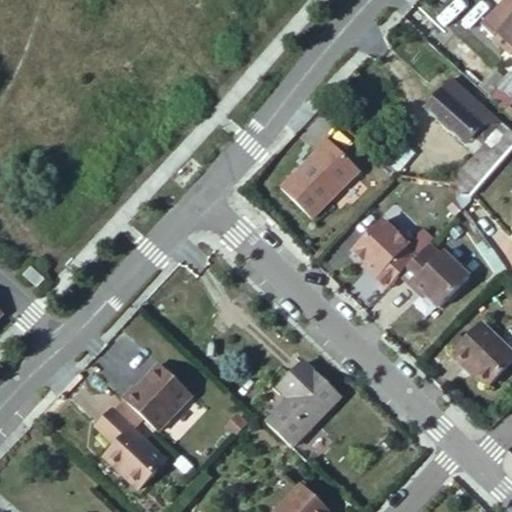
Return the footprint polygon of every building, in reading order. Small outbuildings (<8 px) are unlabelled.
[(511,51),(511,0),(493,0),(474,21),(484,31),(509,55),(511,51)] [(412,6),(402,17),(421,34),(432,24),(412,6)] [(498,85),(507,93),(511,88),(511,73),(510,72),(498,85)] [(474,136),(483,144),(449,184),(455,184),(460,188),(469,195),(511,146),(511,131),(511,133),(451,80),(426,109),(465,145),(474,136)] [(407,143),(395,132),(375,155),(387,165),(405,144),(407,143)] [(355,167),(321,136),(309,149),(311,150),(277,188),(309,218),(355,167)] [(415,153),(405,144),(387,165),(396,173),(397,173),(415,153)] [(372,278),(384,289),(398,275),(413,258),(409,254),(403,248),(405,245),(379,220),(350,251),(375,275),(372,278)] [(409,254),(413,258),(426,245),(421,241),(409,254)] [(413,258),(398,275),(410,286),(413,283),(438,307),(467,277),(441,252),(438,255),(427,244),(426,245),(413,258)] [(31,268),(24,275),(38,288),(45,281),(31,268)] [(511,358),(511,354),(479,323),(449,355),(461,367),(465,364),(473,372),(487,385),(511,358)] [(278,389),(288,400),(267,424),(293,449),(339,399),(302,364),(278,389)] [(473,372),(465,364),(461,367),(470,376),(473,372)] [(136,391),(134,389),(123,401),(126,403),(144,421),(158,433),(193,396),(160,365),(136,391)] [(126,403),(115,415),(133,432),(144,421),(126,403)] [(104,460),(137,492),(165,462),(133,432),(115,415),(113,413),(96,431),(115,448),(104,460)] [(235,415),(224,427),(236,438),(247,426),(235,415)] [(328,511),(301,486),(276,511),(328,511)]
